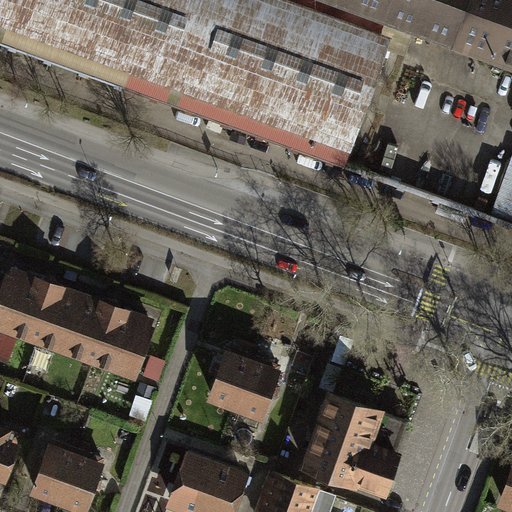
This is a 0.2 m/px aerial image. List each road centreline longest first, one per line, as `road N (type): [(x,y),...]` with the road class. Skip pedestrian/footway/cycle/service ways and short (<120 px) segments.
road 1 (primary): [(0,135),(511,321)]
road 2 (tertiary): [(444,511),(511,326)]
